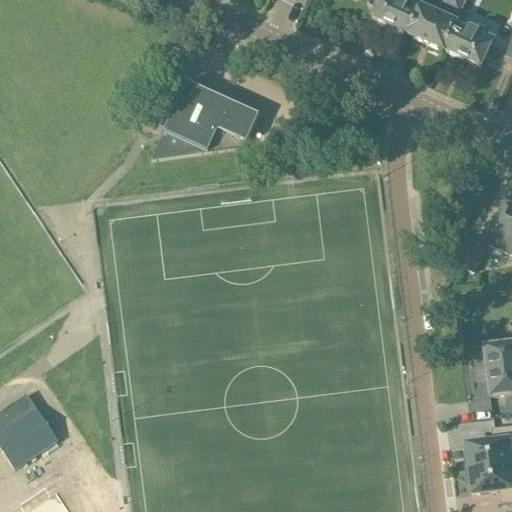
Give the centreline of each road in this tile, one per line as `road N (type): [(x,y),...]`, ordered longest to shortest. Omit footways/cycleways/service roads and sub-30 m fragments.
road 1 (residential): [(411,100),(396,176),(438,511)]
road 2 (secondary): [(411,100),(264,38)]
